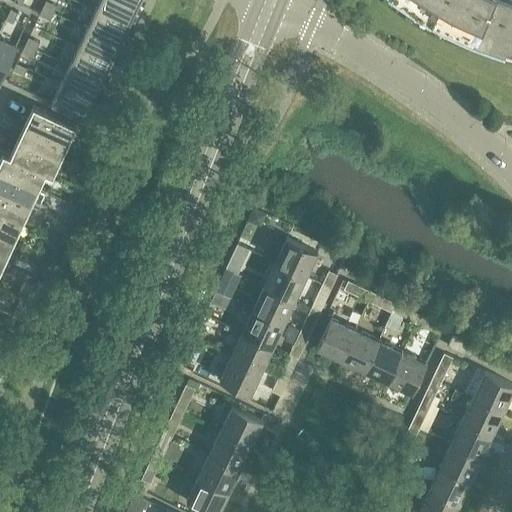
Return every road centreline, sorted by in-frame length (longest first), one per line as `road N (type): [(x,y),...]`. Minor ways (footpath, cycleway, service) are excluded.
road 1 (tertiary): [(74,511),(269,6)]
road 2 (unclassified): [(511,168),(392,72),(269,6)]
